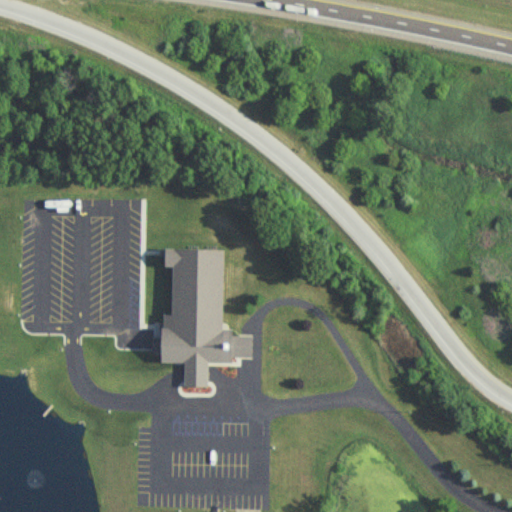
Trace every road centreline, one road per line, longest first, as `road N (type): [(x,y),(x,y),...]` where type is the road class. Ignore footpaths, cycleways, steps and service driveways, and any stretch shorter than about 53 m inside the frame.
road 1 (motorway): [(0,2),(128,53),(271,145),(327,193),(460,353),(511,397)]
road 2 (motorway): [(264,0),(511,46)]
